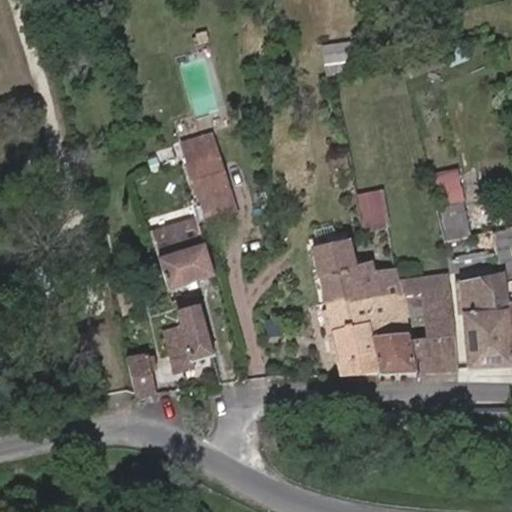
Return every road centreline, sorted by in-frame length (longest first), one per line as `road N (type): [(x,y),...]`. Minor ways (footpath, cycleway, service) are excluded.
road 1 (unclassified): [(223,464),(248,404),(310,389),(511,391)]
road 2 (unclassified): [(223,464),(126,429),(0,447)]
road 3 (unclassified): [(337,511),(282,497),(223,464)]
